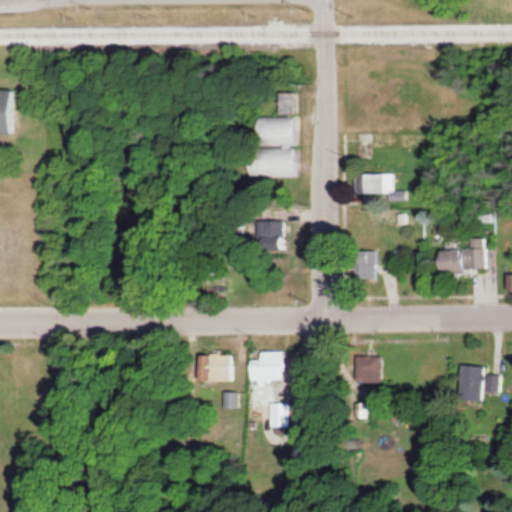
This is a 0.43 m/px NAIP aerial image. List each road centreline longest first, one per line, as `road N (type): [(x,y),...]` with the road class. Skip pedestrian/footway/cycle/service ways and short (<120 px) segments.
road 1 (residential): [(511,314),(0,320)]
road 2 (residential): [(323,319),(325,0)]
